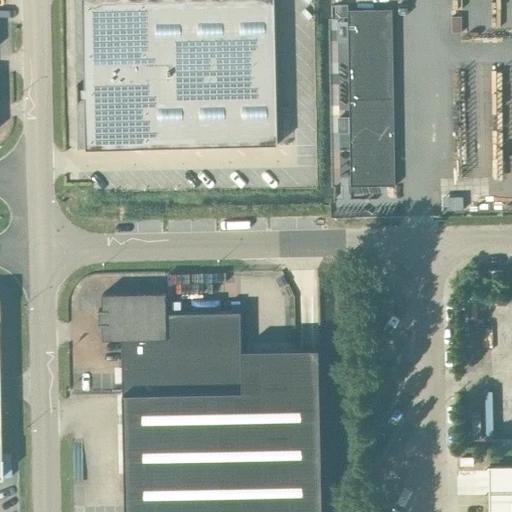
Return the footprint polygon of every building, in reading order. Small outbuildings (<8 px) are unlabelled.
[(77,102),(79,102),(79,98),(85,97),(86,149),(277,145),(273,0),(82,0),(85,89),(79,89),(78,84),(77,84),(77,102)] [(350,187),(395,186),(391,10),(347,11),(350,187)] [(504,273),(489,273),(489,287),(504,287),(504,273)] [(387,304),(387,289),(375,290),(375,304),(387,304)] [(126,394),(242,391),(241,353),(241,311),(166,313),(166,292),(102,294),(102,309),(98,309),(99,324),(103,324),(103,339),(121,339),(122,394),(126,394)] [(242,391),(126,394),(127,486),(126,511),(313,511),(312,352),(309,352),(241,353),(242,391)] [(511,437),(491,438),(491,448),(511,447),(511,437)] [(511,511),(511,464),(489,465),(489,511),(511,511)]
